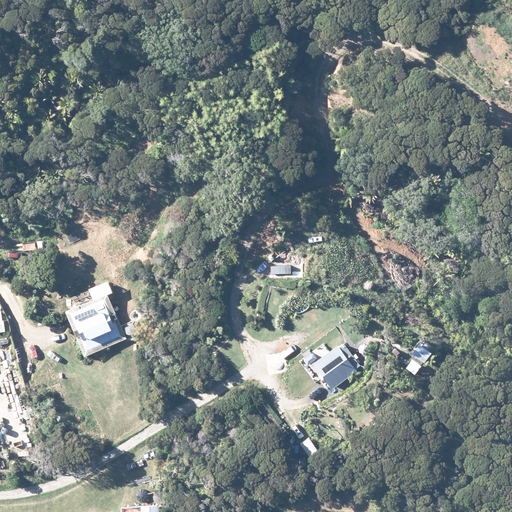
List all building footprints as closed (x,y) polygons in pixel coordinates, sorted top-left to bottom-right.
[(332,239),(311,239),(311,247),(332,247),(332,239)] [(296,256),(285,262),(289,271),(301,265),(296,256)] [(65,310),(84,356),(126,338),(107,293),(65,310)] [(123,329),(135,334),(143,311),(132,307),(123,329)] [(421,342),(413,351),(425,361),(433,352),(421,342)] [(313,363),(333,389),(357,371),(355,369),(360,365),(343,344),(340,347),(337,345),(313,363)] [(270,354),(271,363),(282,362),(281,353),(270,354)] [(422,365),(413,359),(407,367),(416,374),(422,365)]
